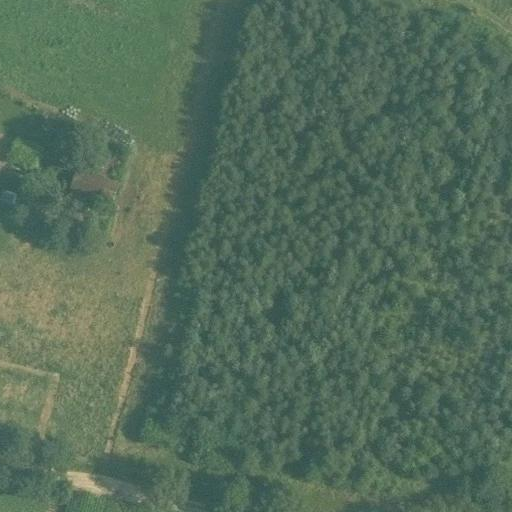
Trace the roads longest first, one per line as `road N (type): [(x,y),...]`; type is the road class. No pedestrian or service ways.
road 1 (track): [(0,464),(215,511)]
road 2 (track): [(400,511),(427,492),(511,473)]
